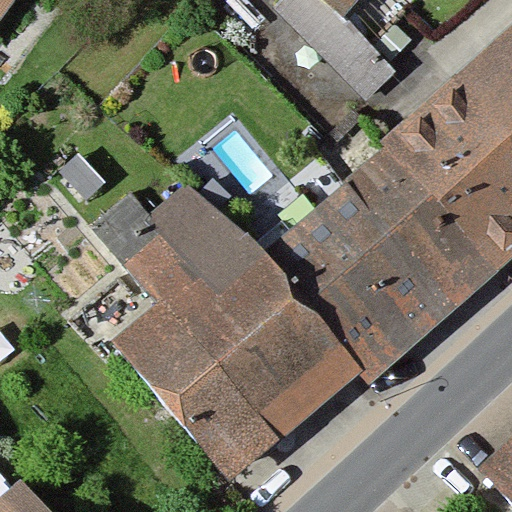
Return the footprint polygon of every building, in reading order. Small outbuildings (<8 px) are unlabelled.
[(0,0),(0,24),(17,0),(0,0)] [(321,0),(293,0),(279,18),(365,108),(397,78),(347,22),(321,0)] [(321,0),(347,22),(365,0),(321,0)] [(511,42),(382,157),(492,281),(511,264),(511,42)] [(382,157),(257,266),(352,372),(370,392),(492,281),(382,157)] [(173,311),(130,350),(242,472),(261,454),(352,372),(257,266),(187,188),(153,219),(131,196),(97,227),(173,311)] [(511,511),(511,451),(483,477),(511,511)] [(0,511),(26,511),(0,482),(0,511)]
